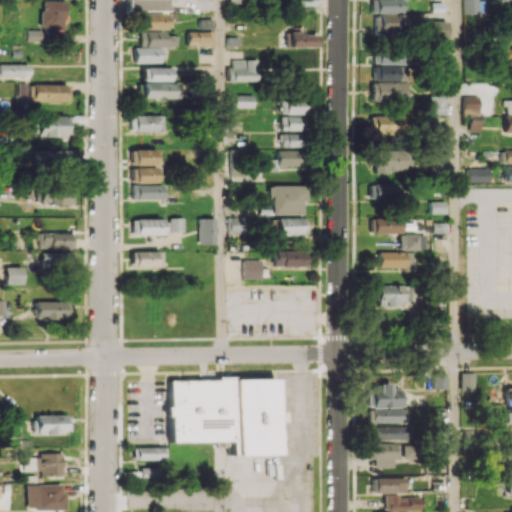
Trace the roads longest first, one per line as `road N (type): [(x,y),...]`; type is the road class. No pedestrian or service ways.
road 1 (residential): [(511,349),(0,358)]
road 2 (residential): [(105,0),(105,511)]
road 3 (tertiary): [(338,0),(338,353)]
road 4 (tertiary): [(338,353),(338,511)]
